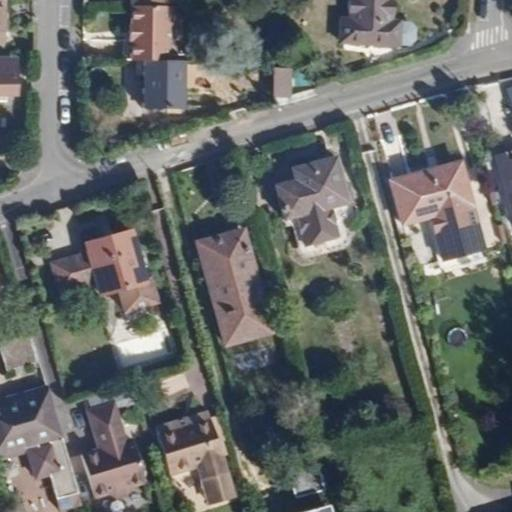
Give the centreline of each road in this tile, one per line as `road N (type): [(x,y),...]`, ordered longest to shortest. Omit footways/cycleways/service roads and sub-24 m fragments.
road 1 (residential): [(54,187),(487,60)]
road 2 (residential): [(54,187),(56,0)]
